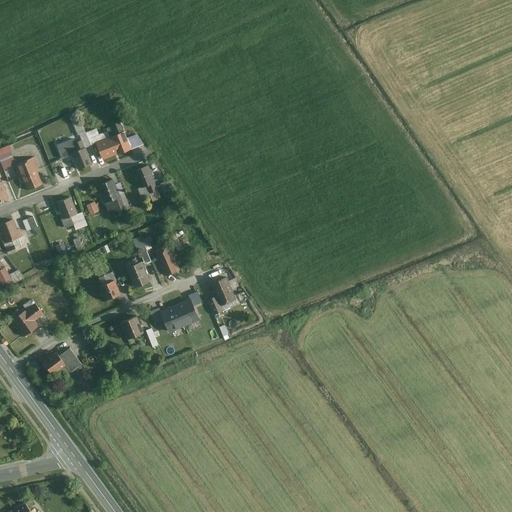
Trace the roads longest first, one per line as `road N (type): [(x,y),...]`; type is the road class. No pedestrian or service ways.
road 1 (residential): [(11,371),(59,340),(207,272)]
road 2 (residential): [(0,212),(144,156)]
